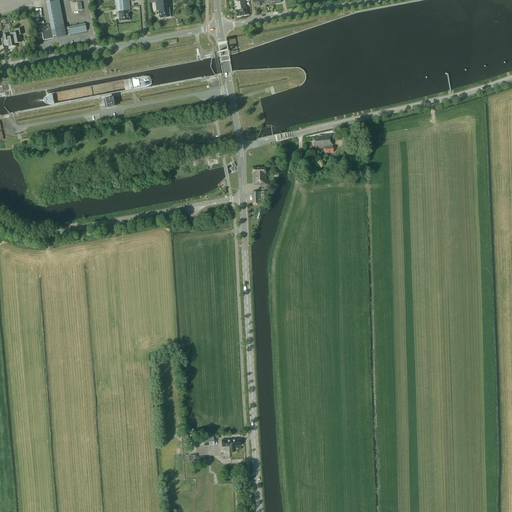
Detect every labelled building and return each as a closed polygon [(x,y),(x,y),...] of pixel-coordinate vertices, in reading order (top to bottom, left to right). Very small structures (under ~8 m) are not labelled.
[(69,28),(65,28),(64,25),(63,25),(58,0),(50,2),(49,0),(46,1),(50,26),(42,32),(43,40),(53,38),(53,37),(57,36),(57,37),(66,36),(66,34),(70,33),(70,34),(87,31),(85,24),(69,27),(69,28)] [(128,10),(130,10),(128,0),(115,0),(116,12),(118,11),(119,21),(129,20),(128,10)] [(158,11),(159,18),(170,17),(169,8),(171,8),(169,0),(149,0),(150,3),(156,2),(157,11),(158,11)] [(247,15),(244,0),(233,0),(235,9),(236,8),(236,10),(235,10),(236,16),(247,15)] [(12,34),(13,37),(13,40),(14,39),(15,44),(21,43),(20,36),(23,35),(22,29),(17,30),(18,33),(12,34)] [(13,37),(8,38),(8,35),(3,35),(4,41),(7,41),(9,48),(16,46),(15,44),(14,39),(13,40),(13,37)] [(114,95),(106,97),(108,107),(116,106),(114,95)] [(332,134),(321,135),(318,135),(318,137),(313,137),(314,146),(319,146),(319,147),(325,147),(325,153),(333,153),(332,134)] [(252,170),(253,171),(253,174),(254,184),(257,184),(257,185),(266,184),(266,167),(253,168),(252,169),(252,170)] [(267,203),(267,191),(252,192),(252,203),(267,203)] [(214,445),(214,437),(203,437),(203,444),(204,446),(214,445)] [(221,440),(222,447),(229,446),(229,452),(236,452),(235,446),(241,446),(241,445),(241,444),(241,442),(240,442),(240,439),(236,440),(236,439),(221,440)]
